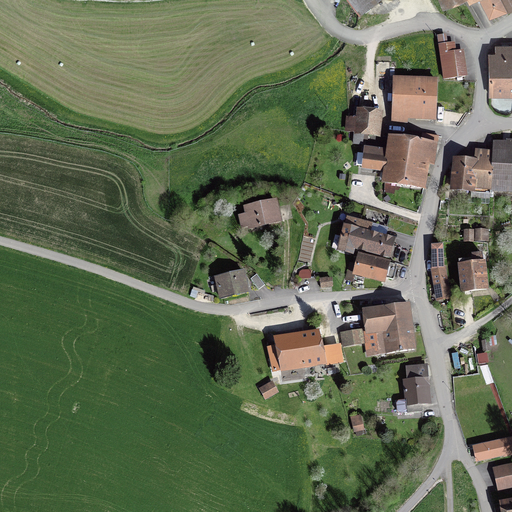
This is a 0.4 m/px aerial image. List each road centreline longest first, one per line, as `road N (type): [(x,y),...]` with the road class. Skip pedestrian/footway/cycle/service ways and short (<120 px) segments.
road 1 (unclassified): [(225,313),(0,240)]
road 2 (residential): [(415,291),(301,295),(225,313)]
road 3 (residential): [(486,48),(421,22),(348,30),(312,0)]
road 4 (residential): [(457,144),(439,175),(415,291)]
